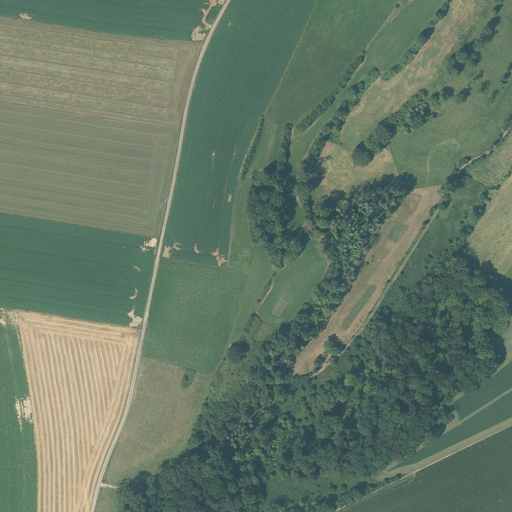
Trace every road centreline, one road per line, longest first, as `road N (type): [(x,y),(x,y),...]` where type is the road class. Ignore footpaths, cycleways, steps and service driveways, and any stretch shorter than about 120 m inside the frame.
road 1 (track): [(511,124),(489,152),(461,168),(371,315),(326,366),(153,490),(98,484)]
road 2 (unclassified): [(228,0),(190,88),(129,399),(91,511)]
